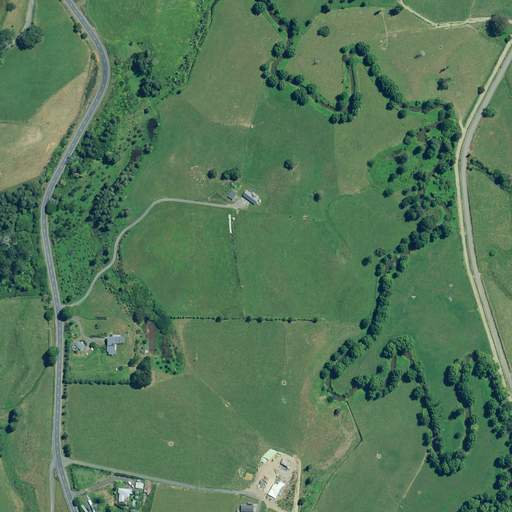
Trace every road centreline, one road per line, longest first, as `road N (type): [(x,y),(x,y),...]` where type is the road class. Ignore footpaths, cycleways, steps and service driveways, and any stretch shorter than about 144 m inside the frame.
road 1 (unclassified): [(66,0),(101,52),(103,74),(99,97),(46,196),(64,308),(62,464)]
road 2 (unclassified): [(511,387),(475,273),(462,169),(462,148),(511,49)]
road 3 (track): [(282,511),(126,479),(71,496)]
